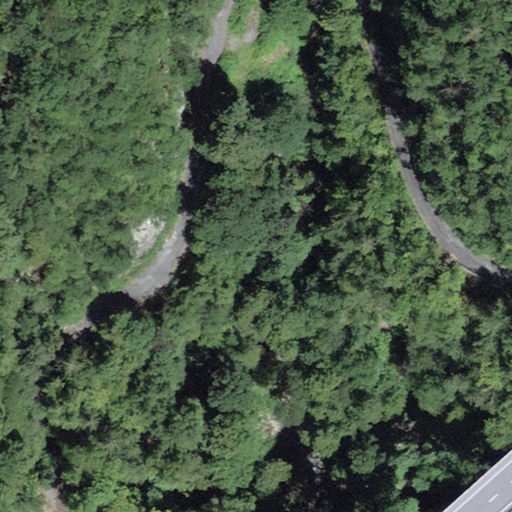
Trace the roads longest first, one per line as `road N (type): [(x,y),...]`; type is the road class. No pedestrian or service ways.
road 1 (track): [(65,511),(53,434),(57,370),(98,315),(162,273),(189,218),(211,52),(234,0)]
road 2 (track): [(360,0),(423,202),(475,277),(511,301)]
